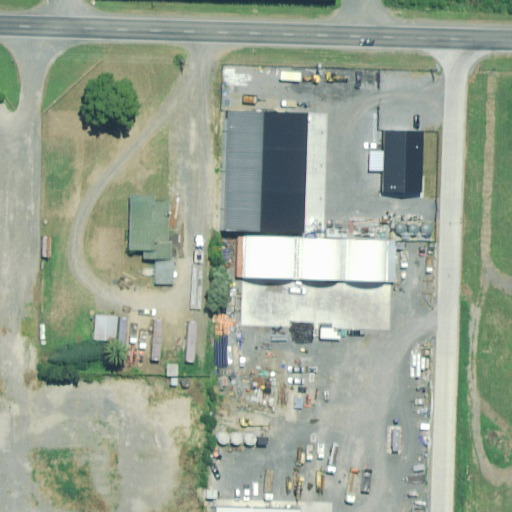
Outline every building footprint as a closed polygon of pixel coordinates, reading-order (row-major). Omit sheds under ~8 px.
[(175,113),(146,112),(144,142),(174,143),(175,113)] [(154,193),(129,194),(130,244),(146,244),(146,257),(170,256),(170,201),(154,193)] [(385,235),(293,233),(293,273),(385,275),(385,235)] [(172,285),(173,264),(159,264),(158,284),(172,285)] [(138,287),(138,280),(121,281),(122,289),(138,287)] [(171,317),(161,316),(160,327),(171,328),(171,317)] [(287,511),(287,503),(201,501),(200,511),(287,511)]
